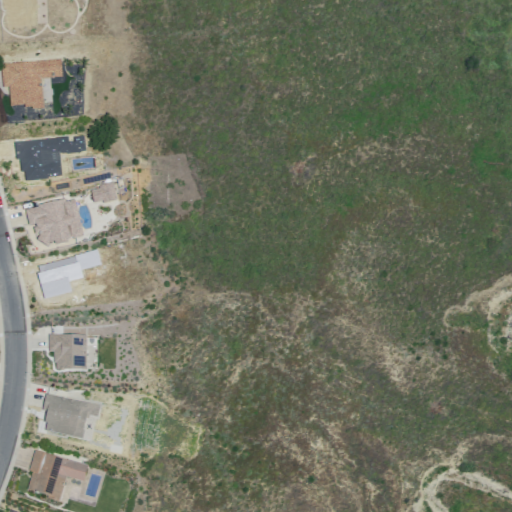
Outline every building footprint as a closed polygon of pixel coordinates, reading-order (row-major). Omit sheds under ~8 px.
[(26,104),(14,105),(14,96),(10,96),(10,87),(7,87),(6,71),(37,69),(37,60),(61,59),(62,76),(43,78),(44,85),(45,106),(26,108),(26,104)] [(75,202),(82,232),(77,233),(78,240),(60,244),(59,239),(44,243),(42,236),(40,237),(37,226),(32,228),(28,210),(42,207),(41,204),(65,199),(66,204),(75,202)] [(60,364),(58,364),(58,352),(51,352),(51,334),(63,334),(63,336),(89,337),(89,370),(60,370),(60,364)] [(50,394),(84,402),(76,438),(48,432),(50,422),(48,422),(50,412),(46,411),(50,394)] [(66,459),(66,458),(90,465),(85,481),(69,476),(61,501),(30,491),(37,472),(32,471),(39,451),(66,459)]
